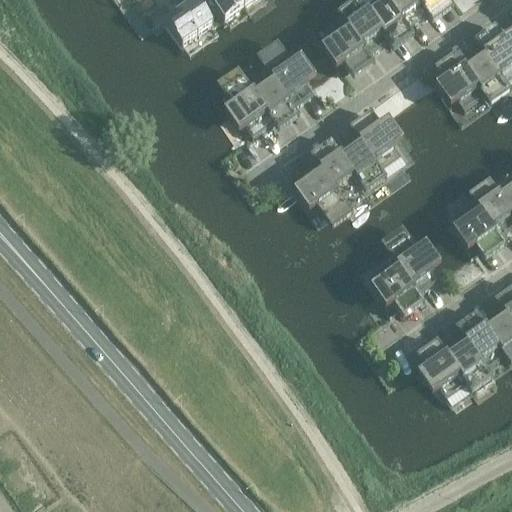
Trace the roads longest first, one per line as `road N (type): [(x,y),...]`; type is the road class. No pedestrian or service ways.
road 1 (secondary): [(238,511),(0,237)]
road 2 (residential): [(264,181),(511,11)]
road 3 (residential): [(390,359),(511,276)]
